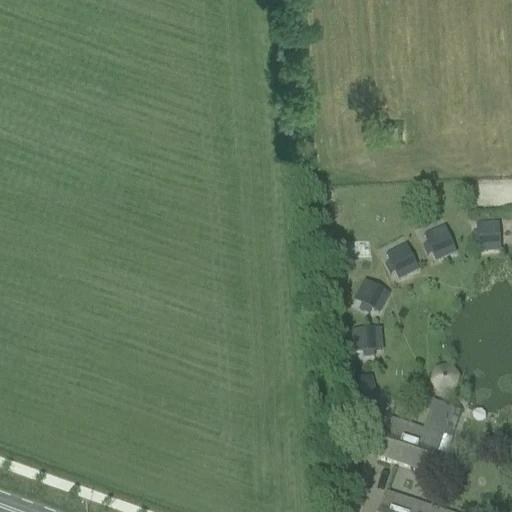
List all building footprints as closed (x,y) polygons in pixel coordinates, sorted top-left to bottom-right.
[(496,228),(476,230),(477,236),(478,248),(478,250),(498,248),(496,228)] [(443,233),(425,241),(427,247),(432,257),(433,259),(451,251),(443,233)] [(404,250),(386,259),(389,265),(395,276),(395,277),(413,268),(404,250)] [(364,286),(354,304),(361,307),(371,313),(372,313),(381,295),(364,286)] [(372,334),(352,336),(354,356),(361,355),(373,354),(374,354),(372,334)] [(363,383),(344,389),(349,408),(353,407),(365,404),(369,403),(363,383)] [(390,421),(376,460),(428,478),(441,438),(449,412),(432,406),(423,432),(390,421)] [(429,511),(384,497),(379,511),(429,511)]
